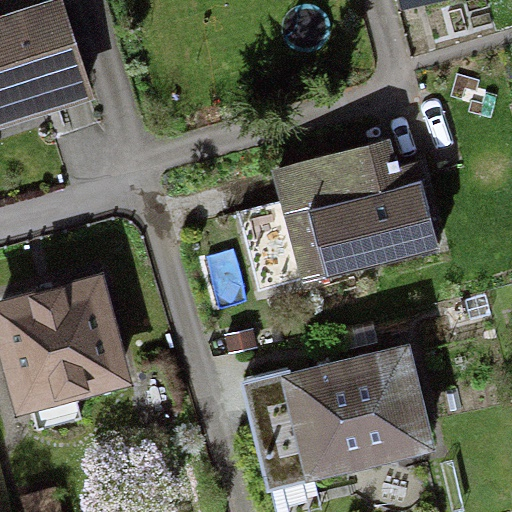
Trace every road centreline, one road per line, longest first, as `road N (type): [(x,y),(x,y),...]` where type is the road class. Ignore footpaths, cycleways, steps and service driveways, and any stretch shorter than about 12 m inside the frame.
road 1 (residential): [(240,511),(141,186)]
road 2 (residential): [(0,226),(141,186)]
